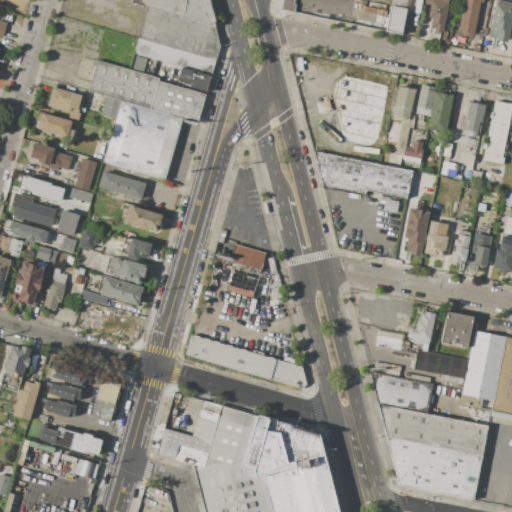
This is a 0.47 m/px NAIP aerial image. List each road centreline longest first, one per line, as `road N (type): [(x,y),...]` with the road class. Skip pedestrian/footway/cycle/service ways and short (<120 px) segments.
road 1 (residential): [(349,423),(0,321)]
road 2 (primary): [(349,423),(355,402),(272,72)]
road 3 (residential): [(511,77),(262,32)]
road 4 (secondary): [(154,368),(214,151)]
road 5 (residential): [(511,303),(323,273)]
road 6 (residential): [(0,156),(44,0)]
road 7 (primary): [(301,278),(333,405),(349,423)]
road 8 (secondary): [(111,511),(154,368)]
